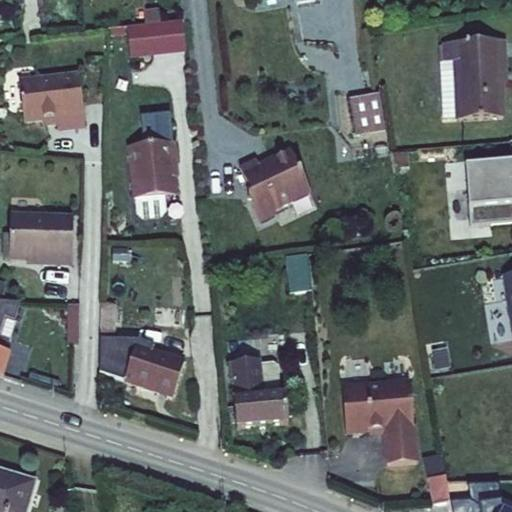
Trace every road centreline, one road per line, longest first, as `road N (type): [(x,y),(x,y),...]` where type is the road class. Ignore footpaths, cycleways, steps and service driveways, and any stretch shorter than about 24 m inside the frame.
road 1 (tertiary): [(319,511),(0,406)]
road 2 (unknown): [(73,429),(104,127)]
